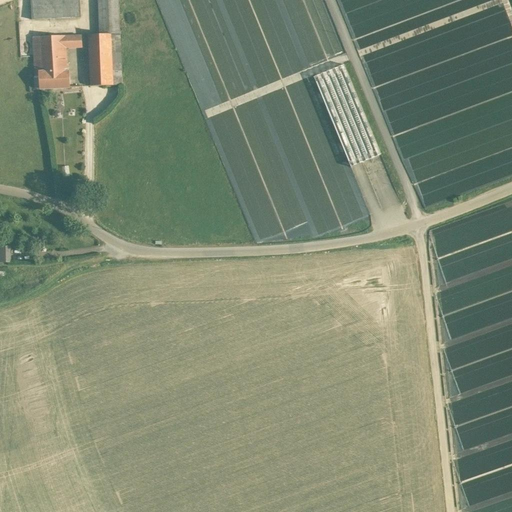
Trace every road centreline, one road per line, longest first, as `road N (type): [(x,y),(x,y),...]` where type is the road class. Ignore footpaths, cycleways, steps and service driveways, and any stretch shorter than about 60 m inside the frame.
road 1 (unclassified): [(419,223),(289,248),(142,251),(54,204),(0,189)]
road 2 (unclassified): [(454,511),(419,223)]
road 3 (track): [(329,0),(419,223)]
